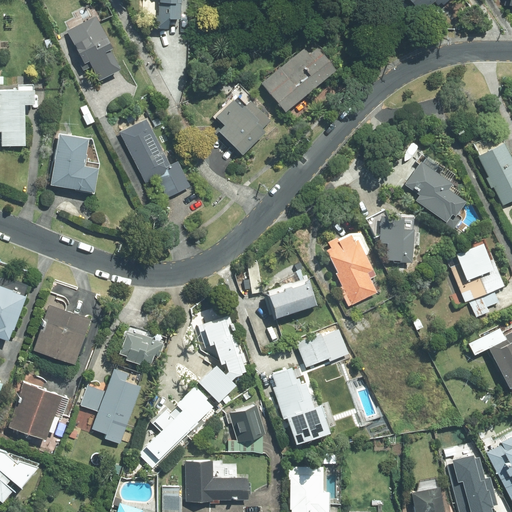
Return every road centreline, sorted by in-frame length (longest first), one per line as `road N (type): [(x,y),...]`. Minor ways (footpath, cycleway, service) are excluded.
road 1 (residential): [(511,51),(428,60),(392,79),(235,242),(178,274),(143,275),(0,224)]
road 2 (unknown): [(267,206),(204,170),(116,0)]
